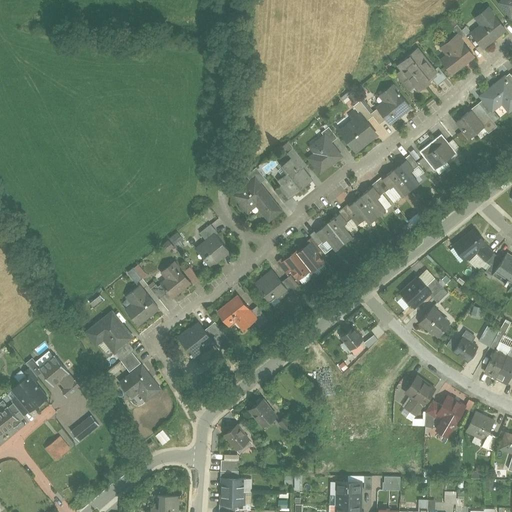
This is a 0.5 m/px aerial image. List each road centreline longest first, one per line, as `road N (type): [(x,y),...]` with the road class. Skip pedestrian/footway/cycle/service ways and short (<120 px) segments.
road 1 (residential): [(511,43),(254,254)]
road 2 (residential): [(254,254),(151,336),(205,416)]
road 3 (track): [(219,202),(236,0)]
road 4 (residential): [(363,289),(205,416)]
road 5 (residential): [(511,403),(430,356),(363,289)]
road 6 (residential): [(478,197),(363,289)]
road 7 (residential): [(200,455),(161,456),(87,511)]
